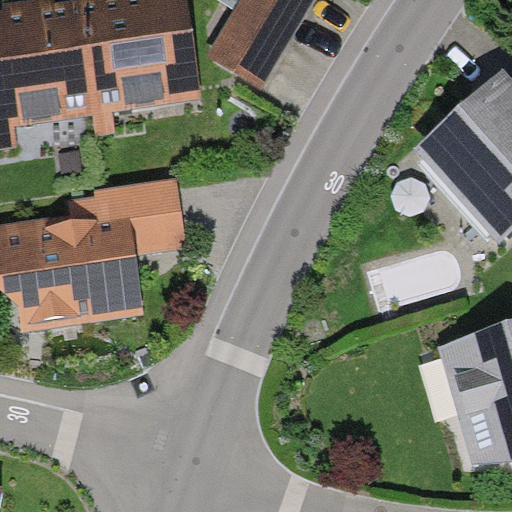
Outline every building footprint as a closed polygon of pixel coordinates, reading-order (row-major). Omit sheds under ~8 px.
[(150,0),(85,8),(100,121),(206,108),(192,0),(150,0)] [(250,0),(214,65),(266,94),(318,0),(250,0)] [(0,18),(0,133),(100,121),(85,8),(0,18)] [(511,80),(421,159),(510,260),(511,257),(511,80)] [(0,237),(0,267),(10,343),(149,325),(141,264),(193,257),(183,188),(93,200),(96,224),(0,237)] [(511,331),(433,356),(471,477),(511,464),(511,331)] [(0,511),(6,511),(9,501),(0,498),(0,511)]
